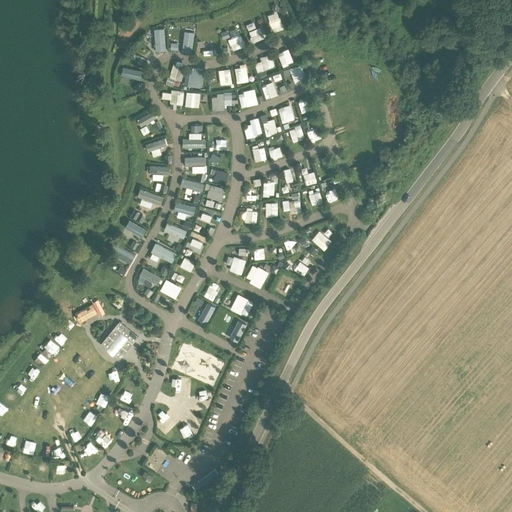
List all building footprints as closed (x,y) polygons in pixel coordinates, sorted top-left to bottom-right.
[(280,11),(269,14),(273,30),(284,27),(280,11)] [(255,21),(246,24),(248,30),(257,26),(255,21)] [(252,42),(265,37),(261,26),(248,31),(252,42)] [(155,28),(156,51),(166,50),(164,28),(155,28)] [(185,30),(182,52),(191,53),(194,31),(185,30)] [(242,33),(229,38),(233,49),(246,45),(242,33)] [(205,56),(215,53),(213,47),(203,50),(205,56)] [(290,49),(278,52),(282,65),(294,62),(290,49)] [(258,76),(265,74),(263,67),(275,65),(272,53),(261,55),(262,61),(256,62),(258,76)] [(135,60),(146,66),(149,60),(138,54),(135,60)] [(181,79),(186,66),(174,62),(169,75),(181,79)] [(240,63),(241,66),(235,67),(237,82),(249,80),(246,62),(240,63)] [(289,68),(294,82),(307,77),(302,63),(289,68)] [(122,74),(139,78),(141,71),(124,67),(122,74)] [(231,67),(219,68),(221,83),(232,82),(231,67)] [(195,84),(196,76),(187,74),(185,82),(195,84)] [(166,81),(178,86),(180,81),(169,75),(166,81)] [(263,84),(266,97),(277,95),(274,81),(263,84)] [(184,103),(184,89),(171,89),(171,91),(162,91),(162,98),(170,98),(170,102),(184,103)] [(254,90),(239,94),(242,106),(257,102),(254,90)] [(213,107),(233,106),(232,91),(218,92),(218,96),(213,96),(213,107)] [(200,105),(201,92),(187,92),(187,104),(200,105)] [(301,109),(310,106),(308,98),(299,101),(301,109)] [(291,108),(280,112),(283,122),(294,119),(291,108)] [(138,119),(141,125),(157,117),(153,110),(138,119)] [(263,120),(274,117),(272,111),(261,114),(263,120)] [(265,134),(277,132),(275,119),(263,120),(265,134)] [(253,125),(245,125),(245,133),(253,133),(253,125)] [(302,125),(290,128),(293,141),(305,138),(302,125)] [(307,130),(310,141),(321,137),(317,127),(307,130)] [(146,145),(149,151),(167,145),(164,138),(146,145)] [(214,149),(229,149),(229,138),(214,138),(214,149)] [(183,149),(205,149),(205,139),(183,139),(183,149)] [(268,159),(266,148),(258,149),(258,144),(252,145),(254,161),(268,159)] [(283,155),(280,145),(269,148),(272,158),(283,155)] [(185,167),(207,167),(207,157),(185,157),(185,167)] [(304,164),(307,174),(314,172),(310,162),(304,164)] [(150,166),(150,173),(169,174),(170,167),(150,166)] [(209,178),(227,183),(230,171),(212,167),(209,178)] [(297,168),(285,168),(286,181),(297,180),(297,168)] [(182,185),(204,190),(205,183),(184,178),(182,185)] [(264,180),(263,194),(274,195),(275,180),(264,180)] [(286,180),(280,182),(282,192),(289,190),(286,180)] [(298,181),(292,184),(295,190),(301,188),(298,181)] [(208,197),(224,199),(225,185),(210,184),(208,197)] [(328,201),(340,197),(336,187),(325,191),(328,201)] [(140,188),(138,194),(161,204),(164,197),(140,188)] [(324,201),(319,188),(308,192),(313,205),(324,201)] [(301,198),(282,200),(284,209),(291,208),(291,213),(302,211),(301,198)] [(221,207),(222,202),(206,199),(205,204),(221,207)] [(174,207),(194,213),(196,206),(176,200),(174,207)] [(279,215),(278,201),(266,202),(267,215),(279,215)] [(199,218),(211,222),(215,211),(203,206),(199,218)] [(131,215),(141,221),(145,215),(135,209),(131,215)] [(246,209),(245,221),(257,222),(258,211),(246,209)] [(126,226),(143,235),(146,229),(130,220),(126,226)] [(166,229),(184,236),(187,230),(168,223),(166,229)] [(326,248),(332,237),(318,230),(313,241),(326,248)] [(201,247),(205,237),(195,232),(190,243),(201,247)] [(138,242),(133,240),(130,246),(135,249),(138,242)] [(152,251),(172,261),(176,252),(156,242),(152,251)] [(312,244),(309,250),(315,253),(318,248),(312,244)] [(109,254),(128,264),(133,255),(114,245),(109,254)] [(254,258),(265,258),(264,247),(253,247),(254,258)] [(235,254),(231,269),(242,273),(247,258),(235,254)] [(184,255),(180,265),(192,270),(196,260),(184,255)] [(302,274),(309,267),(302,260),(295,267),(302,274)] [(167,273),(169,267),(164,264),(161,270),(167,273)] [(257,280),(262,269),(253,264),(247,276),(257,280)] [(140,274),(158,283),(161,277),(142,268),(140,274)] [(161,288),(176,295),(181,285),(166,278),(161,288)] [(209,284),(203,294),(213,299),(219,290),(209,284)] [(247,316),(255,301),(239,293),(231,308),(247,316)] [(105,313),(98,300),(94,303),(100,316),(105,313)] [(199,318),(206,322),(214,305),(207,302),(199,318)] [(240,320),(231,336),(237,339),(246,324),(240,320)] [(138,337),(119,321),(101,344),(121,359),(138,337)] [(131,390),(137,383),(131,378),(124,385),(131,390)] [(123,390),(119,398),(126,402),(130,393),(123,390)] [(15,458),(14,465),(27,468),(28,461),(15,458)] [(40,473),(50,474),(51,466),(42,465),(40,473)] [(220,476),(215,470),(194,485),(199,491),(220,476)]
